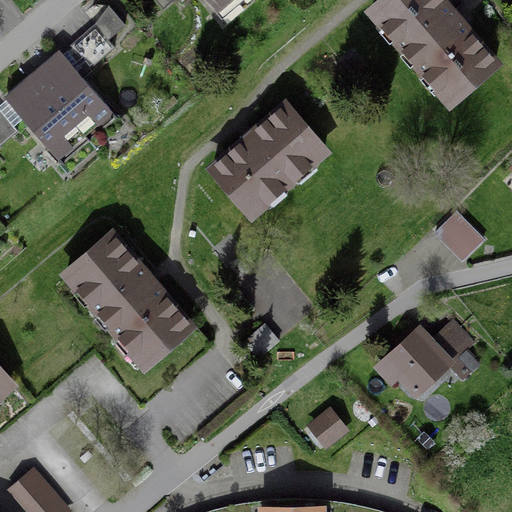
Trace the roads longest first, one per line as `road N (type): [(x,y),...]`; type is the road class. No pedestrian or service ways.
road 1 (residential): [(511,265),(417,290),(282,390)]
road 2 (residential): [(256,409),(131,511)]
road 3 (residential): [(0,80),(94,0)]
